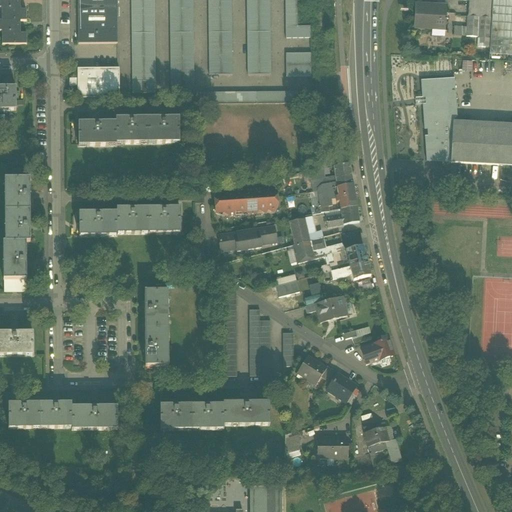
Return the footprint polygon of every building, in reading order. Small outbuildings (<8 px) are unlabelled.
[(0,0),(0,9),(2,10),(2,23),(20,23),(26,23),(26,12),(20,12),(19,0),(0,0)] [(77,0),(78,31),(117,31),(116,0),(77,0)] [(130,0),(131,34),(143,34),(142,0),(130,0)] [(154,0),(142,0),(143,34),(155,33),(154,0)] [(169,0),(170,33),(182,33),(181,0),(169,0)] [(192,0),(181,0),(182,33),(193,33),(192,0)] [(207,0),(208,33),(220,33),(219,0),(207,0)] [(231,0),(219,0),(220,33),(232,33),(231,0)] [(259,27),(259,33),(270,33),(270,0),(258,0),(258,2),(258,9),(258,15),(259,21),(259,27)] [(284,0),(285,27),(297,27),(296,0),(284,0)] [(468,0),(469,1),(468,18),(490,19),(490,0),(468,0)] [(511,0),(492,0),(490,39),(511,40),(511,0)] [(414,29),(431,30),(432,27),(444,28),(446,7),(415,5),(414,29)] [(491,19),(490,19),(468,18),(467,18),(466,28),(465,38),(478,39),(490,39),(491,19)] [(20,36),(20,23),(2,23),(0,23),(0,33),(2,33),(2,47),(26,47),(26,36),(20,36)] [(310,27),(297,27),(285,27),(285,39),(310,39),(310,27)] [(432,27),(431,30),(431,36),(443,37),(444,28),(432,27)] [(454,37),(465,38),(466,28),(454,27),(454,37)] [(117,45),(117,31),(78,31),(78,45),(117,45)] [(155,33),(143,34),(143,82),(155,82),(155,33)] [(170,88),(182,88),(194,88),(193,33),(182,33),(170,33),(170,88)] [(208,76),(221,76),(220,33),(208,33),(208,76)] [(232,33),(220,33),(221,76),(232,76),(232,33)] [(271,75),(270,33),(259,33),(259,39),(259,45),(259,51),(259,57),(259,63),(259,69),(259,75),(271,75)] [(132,82),(143,82),(143,34),(131,34),(132,82)] [(489,49),(490,39),(478,39),(477,49),(489,49)] [(511,56),(511,40),(490,39),(489,55),(511,56)] [(286,54),(286,67),(310,66),(310,54),(286,54)] [(472,62),(462,62),(461,72),(471,72),(472,62)] [(311,78),(310,66),(286,67),(286,78),(311,78)] [(77,100),(119,99),(119,70),(77,70),(77,100)] [(450,164),(452,128),(448,128),(448,120),(454,120),(457,117),(454,79),(420,82),(421,99),(424,99),(425,106),(422,106),(424,131),(427,130),(427,138),(424,138),(426,163),(450,164)] [(155,94),(155,82),(143,82),(132,82),(132,94),(155,94)] [(194,98),(194,88),(182,88),(182,94),(182,98),(194,98)] [(0,89),(0,111),(16,112),(16,89),(0,89)] [(196,105),(232,105),(232,93),(196,93),(196,105)] [(311,93),(232,93),(232,105),(311,105),(311,93)] [(115,146),(147,146),(147,120),(115,121),(115,124),(115,146)] [(180,120),(147,120),(147,146),(180,145),(180,120)] [(511,125),(453,122),(453,128),(452,128),(511,131),(511,125)] [(115,148),(115,146),(115,124),(77,125),(78,148),(115,148)] [(511,131),(452,128),(450,164),(511,167),(511,131)] [(334,168),(335,178),(336,184),(352,181),(349,165),(345,166),(334,168)] [(321,187),(336,184),(335,178),(320,180),(321,187)] [(5,180),(5,212),(30,211),(29,180),(5,180)] [(321,187),(322,192),(337,189),(353,186),(352,181),(336,184),(321,187)] [(195,205),(203,204),(202,186),(194,186),(195,196),(195,205)] [(353,186),(337,189),(338,199),(336,200),(337,204),(339,203),(340,211),(356,208),(353,186)] [(331,200),(336,200),(338,199),(337,189),(322,192),(317,193),(319,206),(321,214),(325,214),(329,213),(328,208),(332,207),(331,200)] [(215,215),(222,218),(223,214),(230,217),(235,217),(235,213),(240,213),(243,214),(244,213),(250,216),(255,215),(257,212),(259,211),(265,215),(267,211),(273,214),(277,206),(276,195),(267,190),(265,194),(259,190),(252,191),(252,194),(249,195),(242,192),(235,192),(235,196),(232,196),(227,193),(226,193),(224,196),(218,193),(214,200),(215,215)] [(325,214),(321,214),(319,206),(310,208),(312,216),(320,214),(321,217),(325,216),(325,214)] [(359,224),(356,208),(340,211),(341,217),(325,219),(327,229),(359,224)] [(116,210),(116,215),(116,236),(148,235),(148,210),(116,210)] [(180,210),(148,210),(148,235),(180,235),(180,210)] [(5,212),(6,244),(27,243),(30,243),(30,211),(5,212)] [(116,238),(116,236),(116,215),(78,215),(78,238),(116,238)] [(289,223),(294,246),(310,242),(305,220),(289,223)] [(274,228),(245,233),(248,251),(261,249),(261,247),(277,244),(274,228)] [(237,253),(248,251),(245,233),(218,237),(220,253),(232,252),(231,247),(236,246),(237,253)] [(298,265),(325,258),(327,257),(325,250),(322,239),(310,242),(294,246),(298,265)] [(27,281),(27,243),(6,244),(3,244),(4,281),(27,281)] [(325,250),(327,257),(332,256),(331,255),(343,252),(342,246),(325,250)] [(345,252),(350,269),(367,264),(363,247),(345,252)] [(334,265),(329,267),(331,274),(350,269),(345,252),(343,252),(331,255),(332,256),(334,265)] [(325,258),(327,267),(329,267),(334,265),(332,256),(327,257),(325,258)] [(370,277),(367,264),(350,269),(352,276),(353,282),(370,277)] [(323,276),(331,274),(329,267),(327,267),(322,269),(323,276)] [(352,276),(350,269),(331,274),(332,281),(352,276)] [(325,283),(332,281),(331,274),(323,276),(325,283)] [(277,281),(278,287),(296,282),(295,276),(277,281)] [(275,288),(279,299),(299,294),(296,282),(278,287),(275,288)] [(310,295),(320,294),(318,284),(308,285),(310,295)] [(144,292),(145,330),(168,330),(168,292),(144,292)] [(226,378),(237,378),(236,295),(225,295),(226,378)] [(317,312),(320,324),(347,317),(342,298),(315,305),(317,312)] [(305,308),(306,314),(317,312),(315,305),(305,308)] [(249,378),(260,378),(259,322),(259,311),(249,311),(249,378)] [(270,322),(259,322),(260,378),(260,383),(270,383),(270,322)] [(168,368),(168,330),(145,330),(145,368),(168,368)] [(344,335),(345,341),(357,338),(355,332),(344,335)] [(33,335),(0,334),(0,358),(33,358),(33,335)] [(283,368),(293,368),(293,335),(282,335),(283,368)] [(352,341),(354,347),(365,343),(363,337),(352,341)] [(388,340),(373,346),(378,362),(393,356),(389,341),(388,340)] [(369,365),(378,362),(373,346),(360,350),(364,362),(369,365)] [(308,379),(317,385),(320,379),(326,370),(325,370),(321,367),(319,369),(313,365),(315,363),(307,358),(297,374),(307,380),(308,379)] [(320,379),(325,382),(332,372),(327,369),(326,368),(325,370),(326,370),(320,379)] [(338,376),(332,372),(325,382),(325,383),(330,386),(336,377),(337,377),(338,376)] [(326,392),(344,403),(353,388),(337,377),(336,377),(330,386),(326,392)] [(8,430),(40,430),(40,404),(8,405),(8,430)] [(40,430),(71,430),(71,408),(71,404),(40,404),(40,430)] [(223,404),(223,406),(223,427),(269,427),(268,404),(223,404)] [(159,432),(192,432),(192,406),(159,407),(159,432)] [(223,431),(223,427),(223,406),(192,406),(192,432),(223,431)] [(117,408),(71,408),(71,430),(71,432),(117,432),(117,408)] [(390,427),(383,429),(387,443),(393,441),(390,427)] [(369,448),(370,448),(387,443),(383,429),(366,434),(369,448)] [(285,436),(285,456),(298,452),(298,433),(285,436)] [(333,460),(346,460),(347,441),(318,440),(317,458),(327,458),(331,459),(331,460),(333,460)] [(393,441),(387,443),(370,448),(371,453),(388,449),(392,465),(400,462),(394,441),(393,441)] [(375,469),(392,465),(388,449),(371,453),(375,469)] [(249,511),(282,511),(282,487),(250,487),(249,511)]
